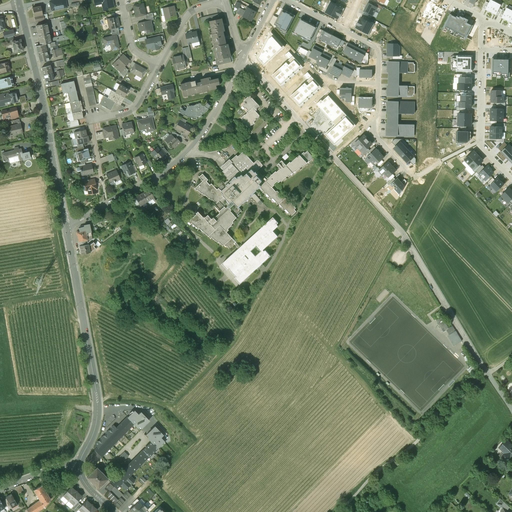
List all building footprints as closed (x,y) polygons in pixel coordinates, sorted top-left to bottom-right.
[(65,0),(57,0),(50,2),(52,10),(67,7),(65,0)] [(93,0),(94,5),(101,3),(102,5),(101,5),(103,11),(107,10),(107,8),(113,7),(111,0),(93,0)] [(490,12),(496,2),(491,0),(489,0),(488,4),(485,10),(490,12)] [(496,2),(490,12),(496,15),(498,10),(501,5),(496,2)] [(334,5),(330,3),(325,12),(337,19),(339,16),(341,12),(342,9),(334,5)] [(377,7),(368,3),(364,11),(372,16),(377,7)] [(146,15),(143,4),(133,6),(136,17),(145,15),(146,15)] [(41,6),(32,8),(34,17),(43,15),(41,6)] [(174,6),(161,9),(162,16),(164,15),(166,21),(167,21),(173,20),(173,19),(177,18),(175,13),(176,13),(174,6)] [(256,12),(248,7),(243,16),(247,18),(252,20),(256,12)] [(506,20),(511,10),(506,8),(504,12),(501,18),(506,20)] [(295,16),(282,9),(274,24),(277,26),(278,26),(280,27),(279,30),(283,32),(283,31),(286,32),(295,16)] [(501,18),(504,12),(498,10),(496,15),(501,18)] [(218,14),(201,17),(202,23),(210,21),(211,21),(219,19),(218,14)] [(453,15),(450,14),(443,28),(466,39),(473,26),(469,24),(470,23),(467,22),(468,20),(463,17),(463,18),(460,16),(459,18),(453,15)] [(117,17),(108,19),(109,23),(108,23),(109,29),(110,29),(118,27),(119,27),(117,17)] [(317,27),(300,18),(293,32),(298,35),(305,38),(310,41),(317,27)] [(369,22),(361,18),(359,21),(357,25),(356,28),(368,34),(373,24),(369,22)] [(219,19),(211,21),(214,34),(223,32),(225,31),(222,19),(219,19)] [(147,21),(138,23),(139,30),(146,29),(147,33),(154,32),(151,20),(147,21)] [(64,21),(59,22),(62,36),(68,35),(64,21)] [(47,23),(36,26),(40,45),(41,45),(55,42),(56,42),(69,39),(68,35),(62,36),(50,38),(47,23)] [(13,30),(4,32),(6,38),(7,38),(13,36),(14,36),(13,30)] [(328,44),(332,35),(323,30),(323,31),(319,38),(318,39),(328,44)] [(197,31),(186,34),(188,44),(199,41),(197,31)] [(214,34),(213,34),(214,37),(213,38),(214,43),(215,43),(216,47),(226,44),(223,32),(214,34)] [(257,57),(265,65),(283,48),(270,34),(257,57)] [(112,36),(102,38),(104,45),(110,43),(111,51),(119,49),(116,35),(112,36)] [(341,40),(332,35),(328,44),(337,49),(341,40)] [(160,37),(147,40),(146,40),(147,46),(151,45),(153,50),(160,48),(159,46),(162,45),(160,37)] [(20,40),(12,42),(15,53),(23,50),(20,40)] [(55,42),(41,45),(40,45),(36,46),(38,54),(47,51),(46,48),(50,47),(50,46),(55,45),(55,42)] [(352,58),(357,48),(348,43),(343,52),(349,55),(348,56),(352,58)] [(216,47),(215,47),(218,60),(231,57),(228,44),(226,44),(216,47)] [(387,44),(387,56),(393,56),(399,56),(399,47),(397,44),(387,44)] [(323,50),(314,46),(309,56),(318,61),(322,53),(323,50)] [(308,51),(300,47),(298,52),(305,56),(308,51)] [(366,52),(357,48),(352,58),(361,62),(362,59),(366,52)] [(47,51),(38,54),(40,63),(49,61),(47,54),(52,53),(52,50),(47,51)] [(272,75),(281,86),(302,66),(289,52),(285,55),(289,60),(272,75)] [(331,57),(322,53),(318,61),(316,63),(319,65),(321,67),(322,66),(325,68),(331,57)] [(122,54),(112,65),(114,63),(117,65),(115,67),(116,68),(116,67),(120,72),(125,67),(124,67),(130,61),(122,54)] [(183,55),(173,57),(174,64),(175,64),(176,69),(186,66),(185,59),(184,55),(183,55)] [(456,59),(452,58),(452,68),(456,68),(456,71),(472,72),(472,56),(456,55),(456,59)] [(499,58),(491,58),(491,74),(496,74),(496,76),(504,76),(504,78),(509,78),(510,59),(502,58),(499,58)] [(8,62),(1,64),(3,72),(10,71),(8,62)] [(399,63),(387,63),(387,73),(388,73),(388,86),(387,86),(386,97),(407,97),(407,88),(398,87),(399,74),(407,74),(408,63),(399,62),(399,63)] [(341,73),(344,67),(335,63),(330,73),(338,77),(341,73)] [(344,67),(341,73),(350,78),(351,75),(353,71),(352,70),(353,69),(354,68),(346,63),(344,67)] [(146,70),(135,64),(133,68),(131,72),(142,78),(146,70)] [(208,64),(190,68),(191,74),(209,70),(208,64)] [(50,66),(41,68),(43,75),(52,73),(57,71),(56,68),(51,69),(50,66)] [(81,68),(75,69),(76,77),(82,75),(83,75),(81,68)] [(372,70),(360,70),(360,78),(372,78),(372,70)] [(290,96),(299,106),(321,87),(307,72),(303,76),(308,80),(290,96)] [(52,73),(43,75),(45,81),(54,79),(52,73)] [(10,77),(0,79),(0,87),(0,89),(14,85),(12,79),(11,80),(10,77)] [(196,81),(180,84),(183,96),(217,88),(216,85),(220,84),(219,79),(210,81),(210,77),(202,79),(202,82),(197,83),(196,81)] [(73,81),(60,84),(63,93),(67,92),(75,90),(73,81)] [(127,89),(120,85),(115,92),(124,97),(128,89),(127,89)] [(172,85),(160,88),(161,94),(167,93),(169,99),(174,98),(172,92),(174,92),(172,85)] [(351,88),(340,88),(340,90),(340,96),(344,96),(344,98),(346,98),(346,102),(351,102),(351,96),(351,88)] [(75,90),(67,92),(69,99),(70,99),(71,102),(78,101),(75,90)] [(115,92),(111,90),(107,98),(114,102),(119,105),(124,97),(115,92)] [(9,93),(8,94),(4,95),(4,94),(0,95),(0,105),(2,105),(4,105),(5,105),(6,104),(18,101),(16,92),(9,93)] [(250,95),(246,99),(247,100),(243,104),(246,107),(246,108),(249,111),(248,112),(245,115),(245,114),(241,118),(243,119),(242,120),(243,122),(242,122),(248,128),(254,122),(253,121),(260,115),(255,110),(259,106),(259,105),(250,95)] [(334,145),(356,125),(328,95),(322,101),(321,100),(316,104),(335,125),(324,134),(334,145)] [(107,98),(103,96),(99,103),(110,110),(114,102),(107,98)] [(371,99),(359,99),(359,108),(371,108),(371,99)] [(71,102),(69,103),(66,104),(67,108),(70,107),(72,113),(81,111),(79,101),(71,102)] [(26,102),(21,103),(23,110),(30,108),(28,102),(26,102)] [(398,103),(386,103),(386,115),(387,115),(387,124),(386,124),(385,137),(414,137),(414,126),(398,126),(398,114),(414,115),(414,102),(398,102),(398,103)] [(196,105),(194,105),(192,106),(190,106),(189,106),(188,106),(188,107),(187,107),(184,111),(181,109),(179,113),(182,115),(185,116),(187,116),(191,117),(193,117),(196,117),(199,116),(200,115),(202,114),(204,113),(205,112),(206,111),(208,109),(210,105),(207,103),(205,106),(200,104),(199,103),(199,104),(198,105),(197,104),(196,105)] [(15,108),(2,111),(1,113),(2,115),(3,115),(2,117),(3,119),(4,120),(18,116),(18,115),(17,109),(15,108)] [(81,111),(72,113),(73,120),(77,119),(83,118),(81,111)] [(148,118),(137,121),(139,130),(146,129),(146,128),(148,127),(148,129),(149,129),(149,131),(154,130),(151,117),(148,118)] [(260,117),(249,128),(253,132),(264,121),(260,117)] [(73,120),(69,121),(70,127),(79,125),(77,119),(73,120)] [(184,123),(179,121),(174,129),(180,132),(180,133),(181,134),(182,133),(187,136),(191,127),(184,123)] [(131,122),(125,124),(125,125),(122,126),(122,129),(123,134),(124,134),(128,133),(129,134),(133,133),(131,122)] [(20,124),(6,128),(7,132),(9,131),(11,136),(23,133),(20,124)] [(115,126),(102,129),(103,132),(104,138),(111,136),(112,139),(118,138),(115,126)] [(78,131),(73,132),(75,139),(76,138),(87,136),(85,129),(78,131)] [(462,132),(457,131),(456,146),(459,146),(470,140),(471,132),(462,132)] [(175,139),(171,134),(170,135),(168,134),(167,134),(163,137),(163,138),(165,140),(168,144),(170,142),(172,145),(172,146),(174,148),(180,143),(176,138),(175,139)] [(87,136),(76,138),(77,145),(82,143),(89,142),(87,135),(87,136)] [(358,148),(368,139),(364,135),(354,144),(358,148)] [(362,153),(372,144),(368,139),(358,148),(362,153)] [(400,142),(396,146),(394,148),(400,155),(407,149),(400,142)] [(501,152),(511,163),(511,146),(511,147),(509,145),(501,152)] [(369,154),(376,148),(374,146),(367,152),(369,154)] [(160,151),(157,147),(151,153),(156,159),(155,159),(156,160),(156,159),(159,162),(166,155),(165,154),(161,150),(160,151)] [(83,150),(77,152),(79,161),(80,160),(86,159),(86,158),(90,157),(87,148),(84,149),(83,149),(83,150)] [(370,161),(380,153),(376,148),(369,154),(366,157),(370,161)] [(21,149),(2,154),(3,160),(3,162),(4,162),(4,161),(9,160),(9,162),(18,159),(19,161),(23,160),(22,153),(21,149)] [(407,149),(400,155),(407,163),(413,157),(407,149)] [(243,152),(238,156),(237,155),(231,160),(230,159),(222,166),(221,167),(224,170),(223,171),(225,173),(224,174),(227,177),(227,178),(230,181),(226,185),(227,186),(222,191),(221,190),(219,188),(217,189),(212,183),(210,185),(207,181),(208,180),(203,174),(199,177),(203,181),(196,187),(200,192),(200,191),(202,194),(203,193),(207,196),(210,198),(211,197),(214,201),(215,201),(217,203),(219,201),(224,207),(219,211),(220,212),(215,218),(214,217),(212,219),(208,214),(205,217),(204,216),(202,217),(197,211),(195,213),(195,214),(188,220),(192,224),(193,224),(195,226),(196,225),(199,229),(200,229),(202,231),(203,230),(207,234),(207,233),(209,236),(210,235),(214,239),(214,238),(217,241),(218,240),(221,243),(222,242),(225,245),(225,244),(231,250),(236,246),(236,245),(234,243),(236,242),(226,231),(230,227),(229,227),(231,224),(230,223),(234,220),(234,219),(236,217),(235,216),(239,212),(238,212),(241,210),(238,207),(245,200),(246,200),(251,196),(250,195),(259,187),(265,194),(266,194),(272,200),(273,199),(278,205),(279,204),(285,210),(286,209),(291,216),(296,211),(294,209),(296,208),(290,202),(289,202),(284,196),(283,197),(277,191),(276,192),(271,187),(272,187),(271,186),(277,181),(278,182),(280,180),(281,181),(288,175),(289,176),(295,171),(296,171),(302,166),(303,167),(309,161),(309,162),(314,158),(307,151),(301,156),(300,155),(294,161),(293,160),(291,162),(290,162),(286,165),(282,160),(277,164),(277,165),(280,168),(277,172),(276,171),(268,178),(265,175),(264,175),(262,177),(257,171),(263,166),(263,165),(258,159),(254,163),(244,152),(243,152)] [(469,165),(478,156),(473,151),(464,160),(469,165)] [(384,157),(380,153),(370,161),(375,166),(384,157)] [(112,154),(106,156),(109,162),(114,160),(112,154)] [(142,154),(135,158),(139,166),(146,163),(142,154)] [(483,161),(478,156),(469,165),(473,169),(483,161)] [(129,162),(120,166),(124,174),(127,173),(128,175),(133,174),(132,172),(134,171),(131,166),(129,162)] [(385,173),(392,166),(388,162),(378,171),(382,175),(385,173)] [(85,166),(79,167),(76,168),(76,171),(80,170),(81,176),(93,173),(91,164),(85,166)] [(479,174),(485,168),(482,165),(476,171),(479,174)] [(392,166),(385,173),(389,177),(396,170),(392,166)] [(487,166),(485,168),(479,174),(485,180),(493,173),(489,169),(490,168),(487,166)] [(116,170),(106,175),(109,182),(113,181),(113,182),(120,179),(116,170)] [(390,185),(395,180),(393,177),(386,183),(389,186),(390,185)] [(489,185),(496,192),(504,184),(500,180),(501,180),(499,178),(498,178),(497,177),(489,185)] [(401,182),(397,178),(395,180),(390,185),(392,187),(395,184),(397,186),(394,188),(400,195),(404,186),(404,185),(406,181),(404,179),(401,182)] [(88,181),(84,182),(86,192),(87,191),(88,194),(96,193),(94,184),(95,184),(94,179),(88,181)] [(501,196),(508,203),(509,201),(511,198),(511,191),(509,188),(501,196)] [(148,189),(142,193),(146,201),(153,197),(148,189)] [(142,193),(135,197),(139,206),(146,201),(142,193)] [(273,217),(241,247),(236,242),(234,243),(236,245),(236,246),(239,248),(222,263),(227,269),(229,268),(230,269),(235,275),(236,276),(235,277),(240,283),(271,256),(265,250),(264,251),(263,250),(278,236),(273,231),(278,226),(277,224),(278,223),(273,217)] [(89,224),(83,225),(84,227),(78,228),(79,232),(78,231),(76,232),(76,233),(76,235),(77,235),(79,242),(80,241),(81,244),(88,243),(93,239),(89,224)] [(88,244),(79,246),(81,254),(90,252),(88,244)] [(448,328),(441,316),(436,319),(444,331),(446,330),(448,328)] [(448,328),(446,330),(449,335),(451,334),(457,344),(461,341),(452,326),(448,328)] [(134,411),(128,417),(134,423),(137,427),(140,425),(142,427),(148,421),(141,413),(138,415),(134,411)] [(94,451),(101,457),(134,423),(128,417),(117,428),(114,426),(95,445),(98,447),(94,451)] [(162,435),(155,427),(148,433),(150,436),(147,438),(152,442),(157,447),(164,441),(160,437),(162,435)] [(511,445),(506,440),(498,448),(502,451),(499,455),(506,462),(511,456),(511,445)] [(158,448),(157,447),(152,442),(143,451),(149,456),(151,459),(155,455),(152,453),(154,451),(155,452),(156,452),(158,450),(158,448)] [(93,465),(101,457),(94,451),(86,459),(93,465)] [(143,451),(111,483),(116,488),(120,485),(126,490),(135,481),(129,476),(149,456),(143,451)] [(118,459),(122,463),(128,456),(124,452),(118,459)] [(97,468),(87,478),(91,482),(90,483),(93,485),(94,484),(98,489),(108,479),(97,468)] [(106,495),(119,508),(126,501),(122,498),(124,496),(110,483),(106,487),(110,491),(106,495)] [(40,500),(44,506),(51,500),(42,485),(34,490),(40,500)] [(15,488),(18,494),(23,491),(20,486),(15,488)] [(66,504),(77,492),(71,487),(66,492),(63,496),(61,499),(66,503),(66,504)] [(61,499),(63,496),(66,492),(64,490),(58,497),(61,499)] [(128,491),(123,495),(128,500),(132,495),(128,491)] [(66,504),(71,508),(74,505),(77,502),(82,496),(77,492),(66,504)] [(5,497),(7,500),(10,505),(12,508),(17,505),(11,494),(5,497)] [(500,498),(496,503),(503,508),(507,510),(509,507),(500,498)] [(40,500),(27,509),(28,511),(36,511),(44,507),(44,506),(40,500)] [(85,511),(92,505),(87,500),(82,506),(79,509),(79,510),(76,511),(85,511)] [(71,508),(73,511),(79,504),(77,502),(74,505),(71,508)] [(142,506),(138,502),(129,511),(130,511),(136,511),(144,505),(144,504),(142,506)] [(144,505),(136,511),(145,511),(149,509),(148,508),(151,505),(148,502),(145,505),(144,505)]
